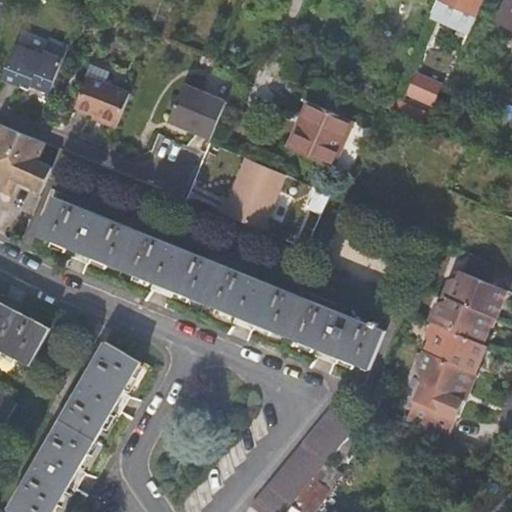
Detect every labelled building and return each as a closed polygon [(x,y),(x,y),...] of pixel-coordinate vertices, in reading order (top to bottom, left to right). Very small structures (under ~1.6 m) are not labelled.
[(438,0),(448,4),(462,10),(476,17),(483,0),(438,0)] [(511,0),(507,0),(498,21),(511,27),(511,0)] [(473,24),(476,17),(462,10),(459,17),(473,24)] [(2,78),(49,98),(70,47),(51,40),(45,53),(32,47),(31,50),(17,44),(2,78)] [(436,104),(446,81),(418,69),(408,92),(436,104)] [(103,121),(118,127),(132,93),(90,76),(78,107),(95,114),(104,118),(103,121)] [(360,82),(354,93),(389,109),(393,101),(379,95),(380,91),(360,82)] [(213,138),(228,100),(186,83),(171,121),(213,138)] [(335,166),(355,120),(311,101),(291,147),(335,166)] [(48,143),(0,123),(0,188),(8,192),(14,178),(44,191),(63,149),(48,143)] [(225,196),(219,212),(265,231),(288,174),(260,162),(248,157),(231,199),(225,196)] [(56,197),(40,235),(371,369),(387,331),(379,327),(381,323),(375,320),(373,325),(56,197)] [(297,227),(312,234),(322,213),(309,207),(307,211),(305,210),(297,227)] [(489,283),(497,265),(472,254),(459,282),(455,280),(449,281),(443,295),(445,295),(445,296),(448,298),(446,303),(441,301),(436,304),(429,320),(432,322),(484,341),(490,325),(486,324),(490,315),(495,318),(503,299),(506,291),(507,290),(489,283)] [(0,346),(33,364),(53,327),(20,309),(23,303),(8,295),(5,302),(0,299),(0,346)] [(482,344),(484,341),(432,322),(427,335),(429,341),(428,344),(478,364),(486,345),(482,344)] [(107,341),(10,509),(14,511),(57,511),(144,362),(107,341)] [(478,364),(428,344),(426,351),(421,349),(421,350),(419,349),(415,362),(417,368),(423,370),(411,398),(436,409),(444,391),(463,399),(463,398),(458,396),(461,390),(466,392),(475,371),(478,364)] [(0,407),(0,414),(8,419),(18,402),(12,397),(7,394),(0,407)] [(285,511),(363,418),(340,399),(246,511),(285,511)] [(318,486),(300,508),(304,511),(313,511),(328,494),(318,486)]
